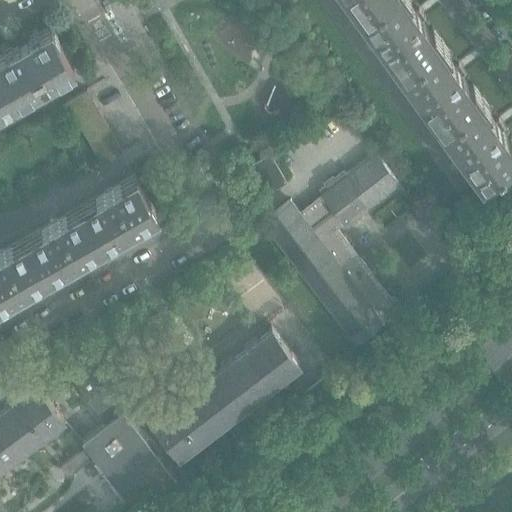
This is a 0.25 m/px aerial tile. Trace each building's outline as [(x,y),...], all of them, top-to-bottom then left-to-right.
[(350,0),(360,13),(377,0),(350,0)] [(425,16),(420,9),(418,6),(414,9),(408,1),(409,0),(408,0),(377,0),(360,13),(400,68),(441,39),(432,26),(429,28),(427,26),(421,18),(425,16)] [(50,25),(19,42),(0,53),(0,63),(19,96),(73,65),(50,25)] [(465,71),(460,64),(458,61),(454,64),(448,56),(449,55),(447,53),(450,51),(441,39),(400,68),(440,124),(481,94),(472,81),(469,84),(467,81),(461,73),(465,71)] [(0,63),(0,106),(19,96),(0,63)] [(93,100),(86,89),(66,99),(72,111),(93,100)] [(481,94),(440,124),(480,179),(485,175),(486,177),(495,170),(494,169),(511,156),(511,139),(510,137),(509,139),(507,136),(501,128),(505,126),(504,124),(498,116),(494,119),(488,111),(489,111),(487,108),(490,106),(481,94)] [(78,121),(99,110),(93,100),(72,111),(78,121)] [(84,131),(104,120),(99,110),(78,121),(84,131)] [(89,142),(110,130),(104,120),(84,131),(89,142)] [(110,130),(89,142),(95,152),(116,140),(110,130)] [(122,151),(121,150),(116,140),(95,152),(101,163),(122,151)] [(384,324),(404,309),(393,295),(390,297),(335,226),(343,220),(345,222),(372,201),(371,200),(396,181),(396,182),(398,181),(374,151),(373,152),(374,153),(349,172),(348,171),(321,192),(323,194),(300,212),(291,200),(290,199),(262,221),(263,222),(264,221),(286,250),(285,250),(286,252),(287,251),(309,280),(308,280),(309,282),(310,281),(332,310),(331,310),(332,312),(333,311),(355,339),(354,340),(355,342),(382,321),(384,324)] [(246,165),(255,181),(261,192),(284,178),(269,152),(246,165)] [(103,244),(133,226),(157,213),(135,173),(80,205),(103,244)] [(48,275),(71,262),(103,244),(80,205),(26,236),(48,275)] [(0,302),(25,288),(48,275),(26,236),(0,250),(0,302)] [(271,325),(165,405),(157,411),(154,414),(154,413),(152,414),(152,415),(150,417),(178,453),(179,454),(200,438),(199,437),(223,419),(223,420),(225,419),(224,418),(247,400),(248,401),(249,400),(249,399),(272,382),(274,381),(273,381),(295,363),(296,364),(299,362),(271,325)] [(178,453),(150,417),(101,353),(75,373),(80,379),(75,382),(105,421),(81,439),(134,508),(175,476),(165,463),(178,453)] [(335,382),(348,372),(341,363),(328,374),(329,374),(304,393),(310,401),(312,400),(335,382)] [(35,380),(0,406),(0,465),(63,417),(35,380)] [(78,468),(70,457),(59,465),(66,474),(67,476),(70,474),(78,468)]
